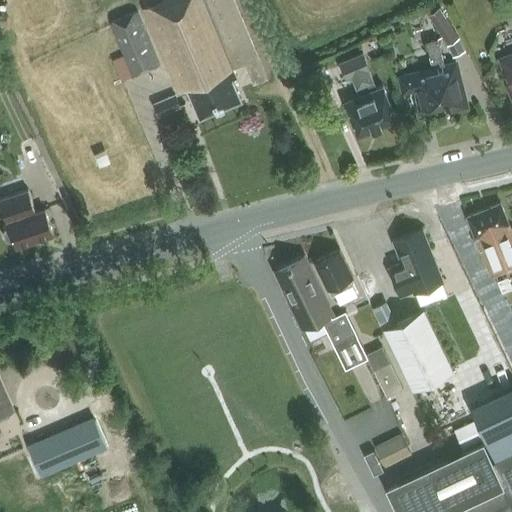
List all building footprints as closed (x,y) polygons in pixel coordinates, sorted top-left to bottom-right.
[(252,83),(267,77),(234,0),(161,0),(144,8),(179,91),(186,88),(199,116),(240,99),(232,78),(236,76),(233,69),(244,64),(252,83)] [(459,36),(439,5),(427,13),(448,44),(453,55),(465,49),(459,36)] [(160,63),(138,9),(109,21),(123,54),(112,58),(121,79),(160,63)] [(433,68),(401,75),(405,89),(416,86),(422,106),(446,100),(448,102),(449,101),(451,107),(466,103),(460,81),(462,78),(461,73),(458,72),(455,61),(445,64),(438,37),(426,40),(433,68)] [(511,48),(497,55),(511,94),(511,48)] [(358,132),(397,116),(383,82),(376,85),(369,67),(370,67),(363,50),(340,60),(347,76),(352,74),(359,92),(344,98),(358,132)] [(180,106),(175,93),(153,102),(158,114),(180,106)] [(9,242),(13,240),(15,246),(53,233),(45,209),(35,212),(27,190),(0,199),(0,202),(8,227),(4,229),(2,233),(4,239),(9,242)] [(490,275),(511,266),(511,225),(511,226),(501,201),(467,214),(476,238),(474,240),(476,245),(479,245),(490,275)] [(393,239),(402,260),(390,265),(401,294),(413,289),(413,291),(443,279),(423,227),(393,239)] [(332,295),(337,292),(353,284),(350,278),(354,276),(340,248),(315,260),(328,288),(329,288),(332,295)] [(304,325),(321,316),(336,346),(358,335),(346,310),(333,317),(331,314),(332,314),(303,254),(277,267),(286,287),(288,287),(292,296),(290,297),(304,325)] [(468,316),(488,306),(476,281),(456,291),(468,316)] [(373,306),(383,327),(396,321),(386,299),(373,306)] [(396,321),(383,327),(412,388),(453,368),(424,307),(396,321)] [(404,388),(382,344),(366,352),(387,396),(404,388)] [(0,418),(12,413),(0,384),(0,418)] [(511,384),(469,404),(493,456),(511,447),(511,384)] [(96,417),(28,447),(40,475),(108,445),(96,417)] [(511,511),(511,451),(494,460),(484,439),(385,485),(398,511),(511,511)] [(373,448),(364,453),(374,473),(383,468),(373,448)]
